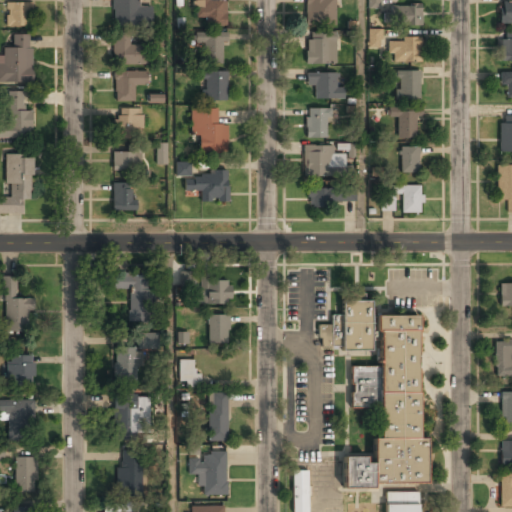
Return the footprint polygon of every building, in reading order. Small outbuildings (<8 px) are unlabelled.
[(110,0),(110,9),(111,9),(111,28),(150,28),(150,7),(137,7),(137,0),(110,0)] [(207,1),(207,0),(192,0),(192,1),(190,1),(190,8),(194,8),(194,17),(203,17),(203,26),(223,26),(223,2),(220,2),(220,1),(207,1)] [(333,0),(304,0),(304,24),(333,24),(333,0)] [(365,0),(366,8),(378,8),(378,0),(365,0)] [(497,23),(511,23),(511,0),(500,1),(501,8),(497,8),(497,23)] [(5,27),(31,27),(31,3),(5,3),(5,27)] [(419,3),(407,3),(407,6),(389,6),(389,25),(420,25),(420,12),(419,12),(419,3)] [(366,29),(366,42),(364,42),(364,45),(366,46),(366,47),(377,47),(378,39),(381,39),(381,29),(366,29)] [(303,51),(303,64),(324,64),(324,63),(333,63),(332,38),(335,38),(335,31),(309,32),(309,40),(305,40),(305,51),(303,51)] [(225,32),(193,32),(193,43),(201,43),(201,64),(220,63),(220,42),(225,42),(225,32)] [(511,32),(504,32),(504,40),(495,40),(495,56),(498,56),(498,61),(511,61),(511,32)] [(110,65),(143,65),(143,45),(127,45),(127,33),(110,33),(110,65)] [(0,83),(31,83),(30,35),(12,35),(12,48),(2,48),(2,57),(0,57),(0,83)] [(418,37),(400,37),(400,41),(385,41),(385,53),(390,53),(390,62),(418,62),(418,54),(414,54),(414,46),(418,46),(418,37)] [(145,71),(111,71),(111,79),(112,79),(112,92),(113,92),(113,101),(132,101),(132,85),(144,85),(144,78),(146,78),(146,73),(145,73),(145,71)] [(224,101),(224,79),(225,79),(225,71),(201,71),(201,73),(198,73),(198,77),(201,78),(201,79),(204,79),(204,90),(199,90),(199,101),(224,101)] [(418,78),(418,71),(393,71),(393,79),(397,78),(397,90),(393,90),(393,100),(417,100),(417,78),(418,78)] [(511,97),(504,97),(504,85),(497,85),(497,72),(511,72),(511,97)] [(312,99),(342,99),(342,88),(333,88),(333,77),(336,77),(336,74),(333,74),(333,73),(305,73),(305,85),(312,85),(312,99)] [(31,110),(23,110),(23,93),(0,93),(0,139),(31,140),(31,110)] [(145,95),(145,104),(161,103),(161,95),(145,95)] [(395,117),(395,138),(413,138),(413,117),(419,116),(419,107),(386,107),(386,117),(395,117)] [(215,108),(188,108),(188,131),(190,131),(190,135),(196,135),(196,152),(225,152),(225,126),(220,126),(220,124),(215,124),(215,108)] [(139,109),(118,109),(118,116),(114,116),(115,120),(110,120),(111,139),(131,139),(131,129),(141,129),(141,115),(139,115),(139,109)] [(329,117),(329,109),(305,109),(305,117),(303,117),(303,127),(303,138),(324,138),(324,117),(329,117)] [(497,123),(497,151),(511,151),(511,115),(502,115),(502,123),(497,123)] [(164,165),(164,143),(153,143),(154,165),(164,165)] [(124,152),(109,152),(109,171),(139,170),(138,151),(141,151),(141,145),(124,145),(124,152)] [(330,146),(313,146),(313,145),(300,145),(300,177),(350,177),(350,166),(342,166),(342,154),(330,154),(330,146)] [(417,147),(398,147),(398,151),(396,151),(396,155),(398,155),(398,172),(416,172),(416,154),(417,154),(417,147)] [(30,200),(31,155),(6,155),(5,197),(0,197),(0,213),(21,213),(21,200),(30,200)] [(173,162),(173,176),(188,176),(188,162),(173,162)] [(511,165),(494,165),(494,200),(505,200),(504,213),(511,212),(511,165)] [(226,202),(226,187),(223,187),(223,170),(207,170),(207,174),(197,174),(197,177),(190,177),(190,180),(182,180),(182,191),(197,191),(197,202),(208,202),(208,198),(214,198),(214,202),(226,202)] [(109,183),(109,210),(133,210),(133,201),(128,201),(128,189),(126,189),(126,183),(109,183)] [(418,213),(418,203),(421,203),(421,195),(418,195),(418,185),(378,185),(378,210),(391,210),(391,194),(399,194),(399,213),(418,213)] [(353,201),(353,188),(304,188),(304,197),(306,197),(306,205),(310,205),(310,207),(330,207),(330,201),(353,201)] [(113,273),(113,290),(127,290),(127,322),(152,322),(152,274),(113,273)] [(199,290),(199,274),(210,274),(210,279),(226,279),(226,285),(230,285),(230,298),(226,298),(226,303),(220,303),(220,305),(203,305),(203,290),(199,290)] [(3,278),(3,332),(32,332),(32,299),(15,299),(15,278),(3,278)] [(511,283),(497,283),(497,306),(511,306),(511,309),(511,283)] [(423,485),(423,438),(414,438),(414,393),(412,393),(412,330),(413,330),(413,316),(373,316),(373,327),(367,327),(367,301),(339,301),(339,315),(328,315),(328,326),(316,326),(316,337),(319,337),(319,346),(339,346),(339,351),(367,350),(367,341),(375,341),(375,367),(347,367),(347,384),(349,384),(349,394),(347,394),(347,407),(374,407),(374,438),(368,438),(368,463),(362,463),(362,456),(337,456),(337,491),(370,490),(370,485),(423,485)] [(228,329),(228,314),(206,314),(206,320),(205,320),(205,324),(206,324),(207,342),(226,342),(226,329),(228,329)] [(175,332),(175,343),(186,343),(186,332),(175,332)] [(141,350),(157,349),(157,333),(140,333),(141,350)] [(511,341),(493,341),(493,377),(511,377),(511,341)] [(113,349),(113,383),(136,383),(136,349),(113,349)] [(33,383),(33,356),(5,356),(5,383),(33,383)] [(197,361),(178,361),(178,387),(197,387),(197,361)] [(499,424),(511,424),(511,393),(499,393),(499,424)] [(226,394),(207,394),(207,442),(226,442),(226,394)] [(113,397),(113,439),(138,438),(137,420),(147,420),(147,396),(113,397)] [(6,441),(31,440),(31,399),(0,399),(0,413),(6,413),(6,441)] [(511,442),(498,442),(498,466),(511,466),(511,442)] [(199,476),(199,496),(224,496),(225,453),(202,453),(202,461),(187,460),(187,476),(199,476)] [(117,494),(141,494),(141,455),(117,455),(117,494)] [(13,458),(13,492),(36,492),(36,458),(13,458)] [(328,488),(328,470),(290,470),(290,488),(328,488)] [(498,508),(511,508),(511,474),(498,474),(498,508)] [(416,511),(416,492),(383,492),(383,511),(416,511)]
